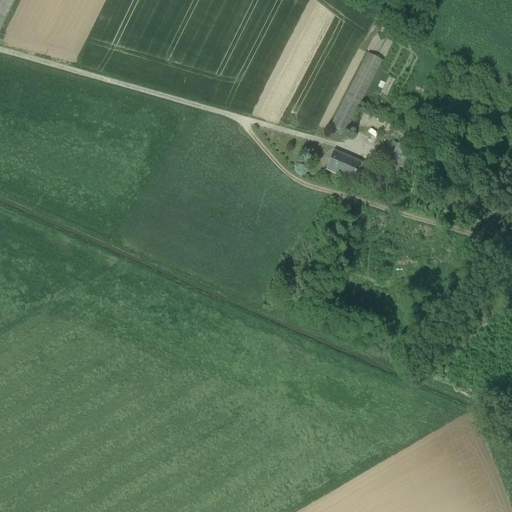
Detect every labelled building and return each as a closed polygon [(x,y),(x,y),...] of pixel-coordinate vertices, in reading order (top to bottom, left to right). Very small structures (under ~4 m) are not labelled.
[(0,0),(0,32),(15,0),(0,0)] [(367,54),(329,128),(344,136),(360,104),(383,62),(367,54)] [(412,153),(399,145),(386,166),(399,174),(400,174),(412,153)] [(333,152),(325,171),(345,180),(349,172),(343,169),(344,167),(338,165),(342,156),(333,152)] [(360,163),(342,156),(338,165),(344,167),(343,169),(349,172),(345,180),(352,182),(360,163)] [(381,172),(360,163),(352,182),(376,193),(384,175),(385,174),(381,172)] [(399,174),(384,166),(381,172),(385,174),(384,175),(394,181),(399,174)]
